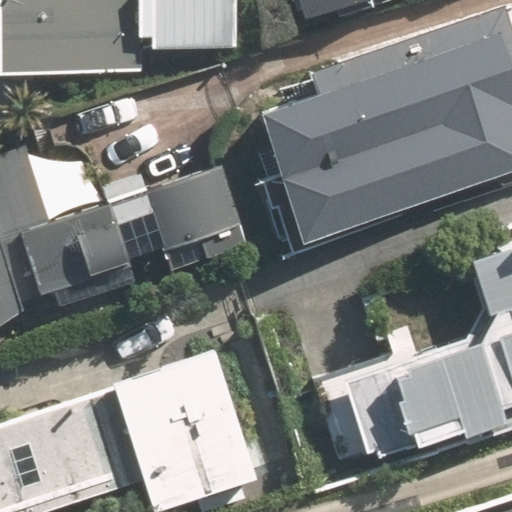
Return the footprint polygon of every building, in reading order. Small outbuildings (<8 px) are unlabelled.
[(0,0),(0,69),(132,67),(130,0),(0,0)] [(237,0),(137,0),(136,31),(153,32),(152,44),(235,47),(237,0)] [(296,0),(303,19),(359,0),(296,0)] [(511,171),(511,22),(505,1),(303,68),(310,90),(259,107),(303,240),(511,171)] [(217,161),(48,219),(25,147),(0,155),(0,321),(25,308),(21,291),(37,286),(45,309),(245,241),(217,161)] [(511,240),(467,255),(484,309),(465,333),(313,382),(337,458),(410,434),(411,439),(460,423),(464,433),(507,419),(502,404),(511,400),(511,240)] [(108,377),(110,384),(0,417),(0,511),(38,511),(140,481),(148,508),(253,475),(212,345),(108,377)]
